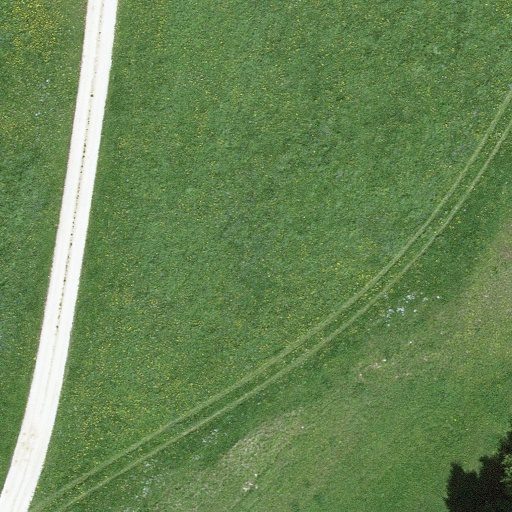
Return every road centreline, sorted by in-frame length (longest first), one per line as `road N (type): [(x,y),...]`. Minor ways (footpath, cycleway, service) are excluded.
road 1 (track): [(4,511),(60,267),(96,0)]
road 2 (track): [(416,511),(467,464),(511,396)]
